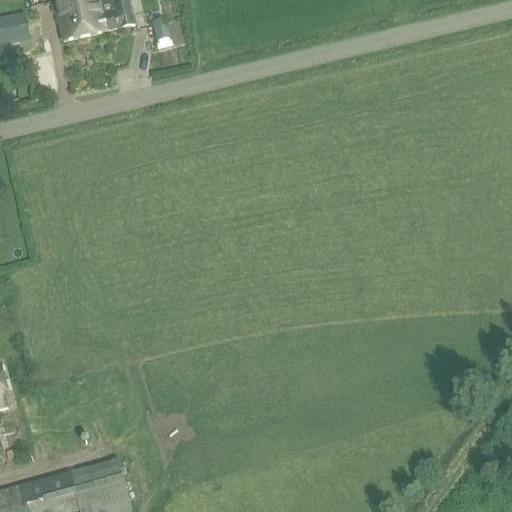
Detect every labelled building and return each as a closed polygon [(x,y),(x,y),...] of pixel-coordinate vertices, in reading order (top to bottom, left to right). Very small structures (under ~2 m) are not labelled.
[(33,0),(34,17),(47,16),(45,0),(33,0)] [(101,8),(106,32),(119,30),(135,27),(130,4),(129,4),(128,0),(53,0),(56,12),(90,6),(91,10),(101,8)] [(106,32),(101,8),(91,10),(90,6),(56,12),(63,43),(106,33),(106,32)] [(31,43),(25,16),(0,20),(0,49),(10,47),(31,43)] [(156,43),(170,40),(165,19),(151,22),(156,43)] [(11,54),(10,47),(0,49),(0,58),(9,57),(9,54),(11,54)] [(0,409),(11,407),(0,366),(0,409)] [(0,511),(132,511),(118,460),(0,492),(0,511)]
